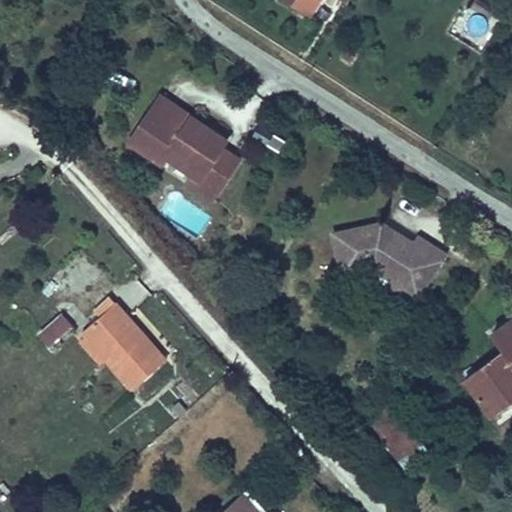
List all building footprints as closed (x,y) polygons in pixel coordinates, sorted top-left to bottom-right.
[(338,0),(346,5),(349,0),(276,0),(311,22),(324,0),(338,0)] [(187,125),(194,114),(163,94),(156,104),(187,125)] [(242,156),(226,145),(230,138),(194,114),(187,125),(156,104),(132,140),(166,162),(171,155),(197,173),(193,179),(216,195),(242,156)] [(413,271),(425,278),(442,253),(415,236),(409,242),(396,233),(392,238),(386,233),(389,228),(378,220),(329,231),(338,273),(369,267),(388,278),(402,287),(413,271)] [(392,238),(396,233),(389,228),(386,233),(392,238)] [(402,287),(414,295),(425,278),(413,271),(402,287)] [(410,302),(414,295),(402,287),(388,278),(383,284),(410,302)] [(99,318),(116,304),(109,297),(93,311),(99,318)] [(132,392),(168,360),(117,303),(116,304),(99,318),(81,334),(85,339),(107,364),(132,392)] [(38,335),(49,348),(71,328),(60,315),(38,335)] [(465,378),(491,414),(511,398),(511,315),(491,330),(505,349),(465,378)] [(100,370),(107,364),(85,339),(78,345),(100,370)] [(421,443),(391,405),(369,422),(399,460),(421,443)] [(248,511),(261,511),(244,492),(237,499),(248,511)] [(276,511),(274,509),(271,511),(248,511),(237,499),(221,511),(276,511)]
